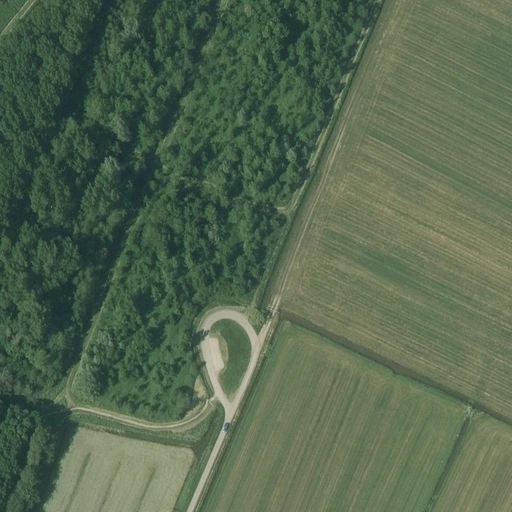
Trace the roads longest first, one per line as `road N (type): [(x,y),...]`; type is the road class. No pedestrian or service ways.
road 1 (track): [(223,0),(68,384),(42,415),(45,449),(18,511)]
road 2 (track): [(245,324),(375,0)]
road 3 (track): [(188,511),(231,411),(212,378),(205,327),(228,313),(246,325),(254,350),(249,372)]
road 4 (track): [(289,217),(48,118)]
road 5 (track): [(0,236),(93,0)]
road 6 (track): [(0,412),(33,417),(77,407),(174,429),(219,397)]
road 7 (track): [(318,185),(254,350)]
